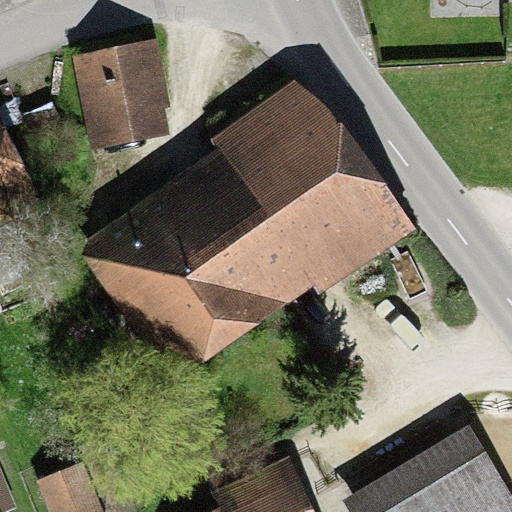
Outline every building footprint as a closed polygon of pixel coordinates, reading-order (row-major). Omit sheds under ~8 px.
[(153,56),(76,70),(93,165),(170,151),(153,56)] [(306,99),(76,260),(175,400),(405,239),(306,99)] [(0,124),(0,232),(41,213),(0,124)] [(511,511),(511,508),(473,438),(346,508),(348,511),(511,511)] [(99,511),(85,476),(40,493),(47,511),(99,511)] [(310,511),(297,482),(231,511),(310,511)]
